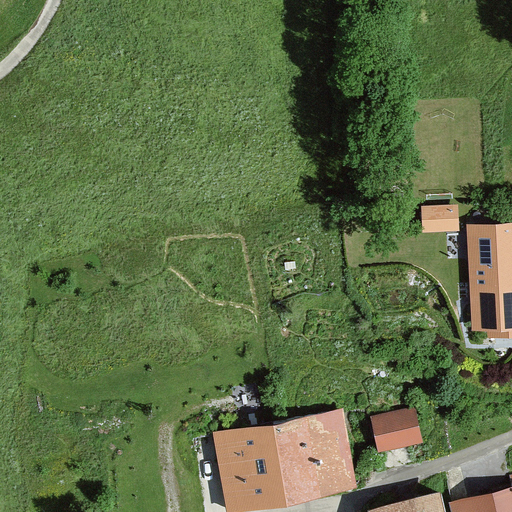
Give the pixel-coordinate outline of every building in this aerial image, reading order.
[(456,226),(455,204),(421,206),(423,228),(456,226)] [(511,221),(469,224),(475,321),(488,320),(489,332),(511,330),(511,221)] [(368,413),(375,446),(419,438),(412,404),(368,413)] [(342,409),(207,434),(221,511),(222,511),(357,487),(342,409)] [(511,511),(511,483),(442,502),(444,511),(511,511)] [(439,488),(367,504),(368,511),(444,511),(442,502),(439,488)]
